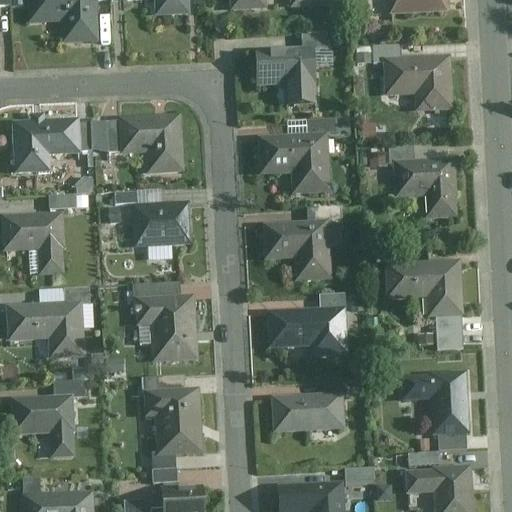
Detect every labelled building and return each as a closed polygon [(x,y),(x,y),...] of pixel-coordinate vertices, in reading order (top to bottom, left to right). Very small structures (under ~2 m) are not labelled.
[(0,0),(0,10),(12,10),(11,0),(0,0)] [(27,0),(28,27),(62,27),(63,46),(101,46),(100,4),(100,0),(27,0)] [(190,0),(124,0),(124,3),(156,3),(156,20),(191,20),(190,0)] [(330,11),(329,0),(231,0),(232,15),(269,14),(269,3),(292,2),(293,12),(330,11)] [(390,0),(391,19),(450,17),(449,0),(390,0)] [(305,38),(305,53),(317,52),(317,54),(330,53),(330,36),(305,38)] [(386,62),(400,62),(400,50),(374,51),(375,67),(386,67),(386,62)] [(305,53),(259,55),(260,91),(288,90),(288,110),(319,109),(317,54),(317,52),(305,53)] [(400,62),(386,62),(386,67),(388,100),(417,99),(418,116),(456,115),(453,59),(400,62)] [(183,119),(120,121),(120,125),(121,156),(121,160),(147,158),(148,179),(186,177),(183,119)] [(80,123),(12,126),(15,178),(52,176),(51,160),(82,158),(82,156),(80,126),(80,123)] [(309,126),(310,140),(331,139),(331,142),(342,141),(341,124),(309,126)] [(120,125),(91,126),(92,152),(109,157),(121,156),(120,125)] [(91,126),(80,126),(82,156),(92,155),(92,152),(91,126)] [(310,140),(260,142),(262,180),(293,179),(294,200),(333,198),(331,142),(331,139),(310,140)] [(396,166),(417,165),(417,150),(391,151),(391,166),(396,166)] [(417,165),(396,166),(398,203),(426,202),(427,224),(460,222),(458,163),(417,165)] [(137,196),(116,197),(116,207),(137,206),(137,196)] [(76,198),(50,199),(50,213),(77,212),(76,198)] [(191,206),(134,209),(136,252),(193,249),(191,206)] [(310,214),(310,226),(331,225),(331,229),(345,229),(344,213),(310,214)] [(64,217),(2,220),(4,257),(38,255),(40,280),(66,279),(64,254),(66,254),(64,217)] [(310,226),(265,229),(266,265),(296,265),(297,287),(334,286),(331,229),(331,225),(310,226)] [(466,322),(464,265),(388,269),(389,305),(430,303),(431,323),(439,323),(465,322),(466,322)] [(136,303),(182,300),(182,286),(133,288),(134,312),(137,312),(136,303)] [(64,293),(65,306),(84,305),(84,308),(92,308),(91,292),(64,293)] [(322,300),(322,314),(348,313),(348,299),(322,300)] [(182,300),(136,303),(137,312),(138,332),(151,331),(153,368),(199,366),(196,300),(182,300)] [(65,306),(6,310),(8,346),(49,344),(50,364),(87,362),(84,308),(84,305),(65,306)] [(322,314),(269,316),(271,355),(312,354),(313,362),(350,361),(348,313),(322,314)] [(466,354),(465,322),(439,323),(440,354),(466,354)] [(472,440),(470,377),(432,378),(432,382),(403,382),(403,407),(433,406),(435,442),(441,441),(470,440),(472,440)] [(146,382),(147,396),(187,394),(186,380),(146,382)] [(54,386),(55,401),(74,400),(74,403),(86,402),(85,385),(54,386)] [(326,388),(327,399),(346,398),(346,401),(348,401),(348,388),(326,388)] [(147,396),(145,396),(146,423),(156,422),(158,458),(158,462),(177,461),(205,460),(201,393),(187,394),(147,396)] [(327,399),(273,402),(275,439),(347,435),(346,401),(346,398),(327,399)] [(74,403),(74,400),(55,401),(12,402),(13,441),(50,439),(51,465),(75,463),(75,438),(77,438),(74,403)] [(441,441),(442,458),(470,456),(470,440),(441,441)] [(178,474),(177,461),(158,462),(158,458),(153,458),(153,476),(178,474)] [(442,458),(411,459),(411,472),(442,471),(442,458)] [(476,511),(475,472),(436,474),(436,476),(408,477),(409,501),(436,500),(436,511),(476,511)] [(376,473),(348,474),(348,489),(376,488),(376,473)] [(178,474),(153,476),(154,489),(179,488),(178,474)] [(94,511),(94,495),(41,497),(41,481),(21,481),(22,511),(94,511)] [(346,511),(345,488),(279,491),(279,511),(346,511)] [(205,511),(204,491),(162,493),(164,511),(140,507),(126,508),(126,511),(205,511)]
